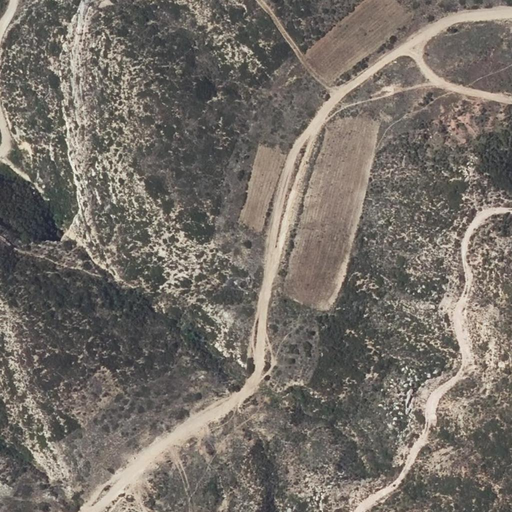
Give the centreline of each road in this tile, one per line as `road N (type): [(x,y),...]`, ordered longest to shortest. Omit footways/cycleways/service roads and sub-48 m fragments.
road 1 (track): [(90,511),(180,425),(259,386),(258,345),(306,132),(323,104),(414,42)]
road 2 (track): [(511,205),(474,215),(462,231),(463,287),(452,310),(459,370),(428,396),(419,440),(402,467),(348,511)]
road 3 (track): [(511,95),(433,80),(420,71),(414,42)]
